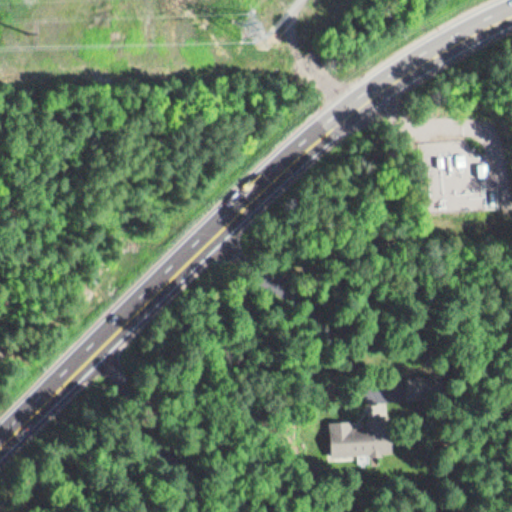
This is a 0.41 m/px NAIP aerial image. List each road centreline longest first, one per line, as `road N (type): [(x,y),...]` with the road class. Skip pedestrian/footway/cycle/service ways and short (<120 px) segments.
road 1 (secondary): [(511,10),(407,66),(329,126),(0,444)]
road 2 (track): [(355,106),(301,54),(287,26),(299,0)]
